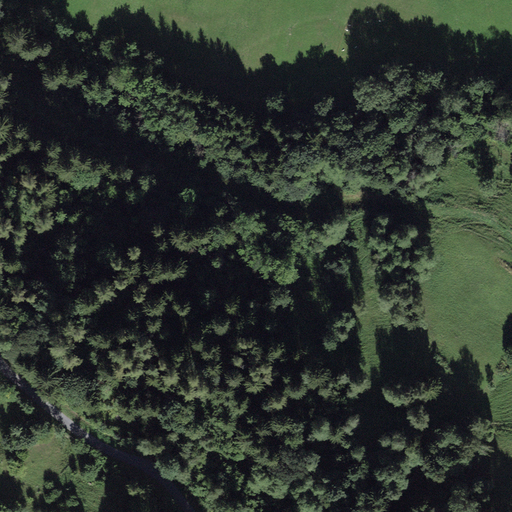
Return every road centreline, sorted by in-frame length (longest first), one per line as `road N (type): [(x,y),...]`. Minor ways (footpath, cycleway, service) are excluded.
road 1 (track): [(511,236),(465,212),(363,195),(297,208),(273,204),(66,126),(0,57)]
road 2 (unclassified): [(0,364),(100,448),(159,474),(189,511)]
